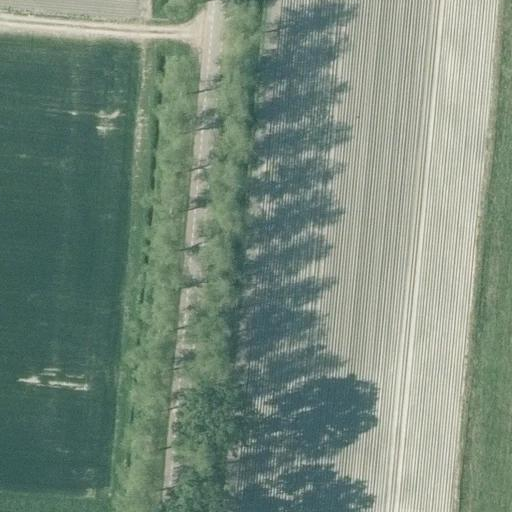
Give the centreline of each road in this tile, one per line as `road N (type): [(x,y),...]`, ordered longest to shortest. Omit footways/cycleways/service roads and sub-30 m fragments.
road 1 (tertiary): [(178,511),(225,0)]
road 2 (track): [(0,23),(221,42)]
